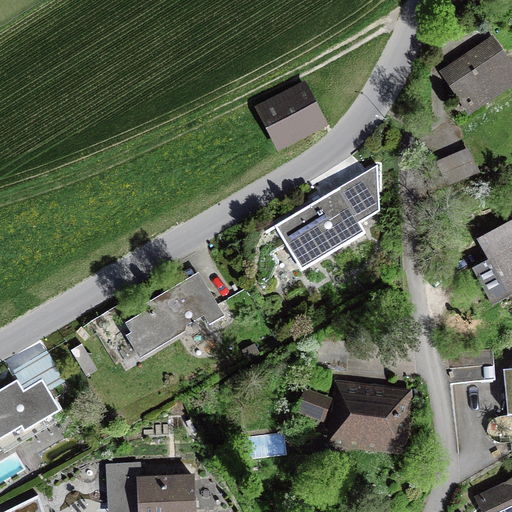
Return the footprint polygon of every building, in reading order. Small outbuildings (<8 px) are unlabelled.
[(511,87),(511,65),(493,37),(438,72),(467,117),(511,87)] [(328,128),(305,82),(254,107),(277,154),(328,128)] [(439,167),(448,188),(477,175),(468,155),(439,167)] [(378,166),(274,227),(301,274),(366,236),(360,226),(381,214),(378,166)] [(511,297),(511,222),(477,242),(488,262),(472,271),(492,308),(511,297)] [(225,318),(199,274),(140,309),(143,315),(125,325),(131,335),(126,339),(139,362),(185,334),(187,328),(204,318),(209,328),(225,318)] [(348,344),(318,340),(314,369),(345,373),(348,344)] [(98,371),(82,344),(70,351),(86,378),(98,371)] [(259,353),(254,344),(242,351),(247,360),(259,353)] [(17,381),(0,391),(0,443),(21,431),(24,435),(61,413),(60,411),(63,410),(57,400),(54,401),(49,392),(66,383),(47,351),(12,371),(17,381)] [(511,372),(503,372),(507,417),(511,416),(511,372)] [(413,391),(334,380),(331,400),(328,426),(325,446),(404,457),(413,391)] [(331,400),(306,388),(295,414),(328,426),(331,400)] [(141,463),(105,465),(107,511),(196,511),(195,476),(142,479),(141,463)] [(511,511),(511,479),(504,484),(474,497),(480,511),(511,511)] [(44,511),(39,496),(6,511),(44,511)]
